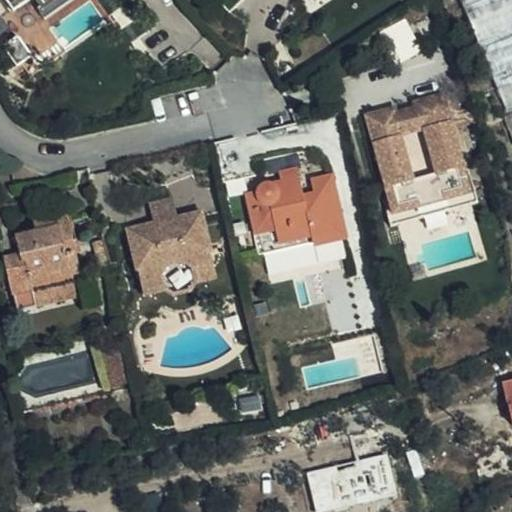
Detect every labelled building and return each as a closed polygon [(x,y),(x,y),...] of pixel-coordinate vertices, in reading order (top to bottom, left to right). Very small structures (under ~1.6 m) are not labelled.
[(9,0),(17,11),(31,0),(43,0),(47,5),(53,0),(9,0)] [(511,0),(465,0),(482,42),(511,29),(511,0)] [(511,29),(482,42),(509,111),(511,109),(511,29)] [(33,60),(19,40),(7,49),(21,68),(33,60)] [(368,116),(397,214),(472,192),(445,94),(415,103),(416,108),(399,113),(398,107),(368,116)] [(248,192),(257,235),(279,230),(282,243),(314,236),(316,241),(317,247),(349,239),(334,172),(313,178),(315,185),(306,188),(301,166),(282,171),(284,179),(275,181),(269,180),(263,182),(258,190),(248,192)] [(472,192),(397,214),(391,215),(395,226),(481,202),(478,191),(472,192)] [(150,204),(155,225),(179,220),(174,199),(150,204)] [(16,312),(38,308),(33,292),(82,280),(75,253),(77,252),(74,239),(78,238),(72,210),(35,219),(37,227),(14,232),(19,253),(0,257),(9,294),(12,294),(16,312)] [(193,295),(197,286),(218,280),(204,214),(179,220),(155,225),(130,231),(145,298),(167,293),(176,299),(193,295)] [(279,230),(257,235),(262,255),(316,241),(314,236),(282,243),(279,230)] [(98,267),(111,264),(105,238),(92,241),(98,267)] [(33,292),(38,308),(85,296),(82,280),(33,292)] [(107,387),(136,380),(127,338),(96,346),(107,387)] [(511,379),(503,381),(511,425),(511,379)] [(511,448),(508,429),(469,439),(478,479),(511,468),(511,448)]
